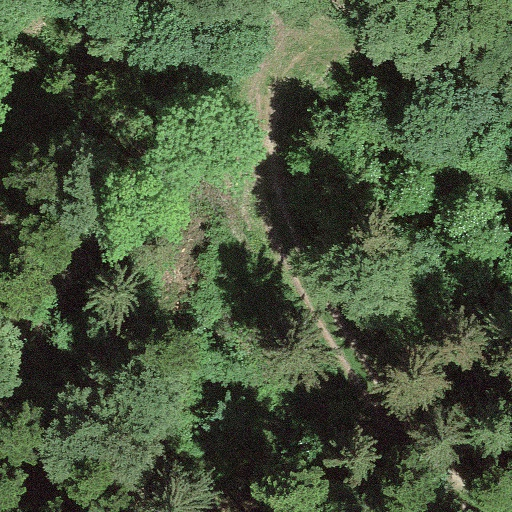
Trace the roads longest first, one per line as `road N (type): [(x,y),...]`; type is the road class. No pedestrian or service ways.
road 1 (track): [(476,511),(320,292),(272,180),(286,86),(275,0)]
road 2 (track): [(285,0),(511,71)]
